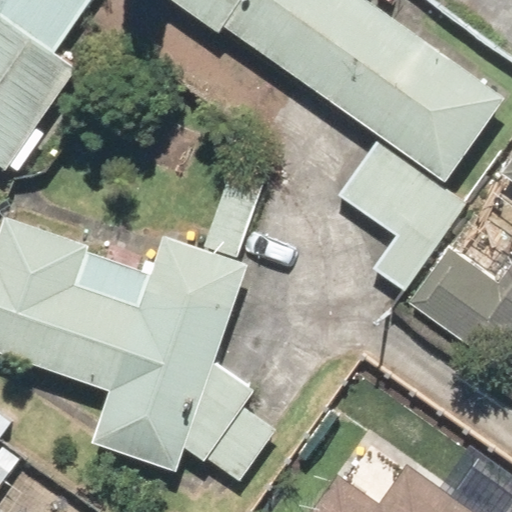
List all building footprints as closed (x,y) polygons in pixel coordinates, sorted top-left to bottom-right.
[(93,0),(0,0),(0,165),(10,173),(84,67),(59,49),(93,0)] [(180,0),(223,30),(227,24),(385,137),(342,196),(397,235),(372,269),(405,292),(432,255),(482,187),(454,167),(504,99),(366,0),(180,0)] [(511,161),(502,176),(511,182),(511,161)] [(216,359),(247,262),(162,234),(152,265),(12,219),(0,255),(0,353),(113,390),(95,444),(179,471),(186,450),(209,464),(212,459),(242,481),(281,428),(246,402),(257,385),(216,359)] [(511,275),(502,291),(458,262),(425,313),(511,369),(511,275)] [(345,473),(317,511),(477,511),(411,466),(387,502),(345,473)]
